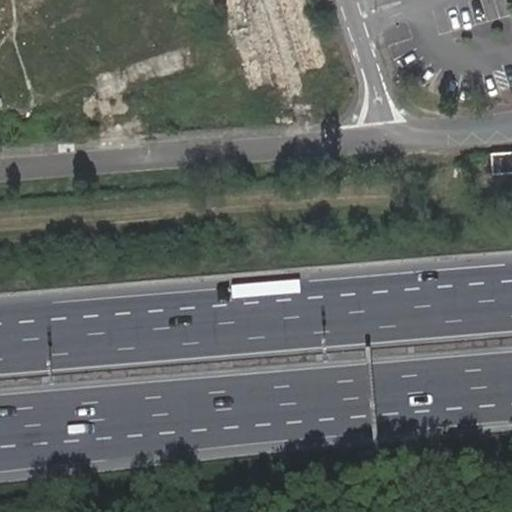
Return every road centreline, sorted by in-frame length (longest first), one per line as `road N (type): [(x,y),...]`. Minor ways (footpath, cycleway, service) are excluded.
road 1 (motorway): [(511,308),(0,351)]
road 2 (motorway): [(0,419),(511,377)]
road 3 (track): [(450,131),(449,191),(0,226)]
road 4 (residential): [(0,167),(394,137)]
road 5 (residential): [(350,0),(394,137)]
